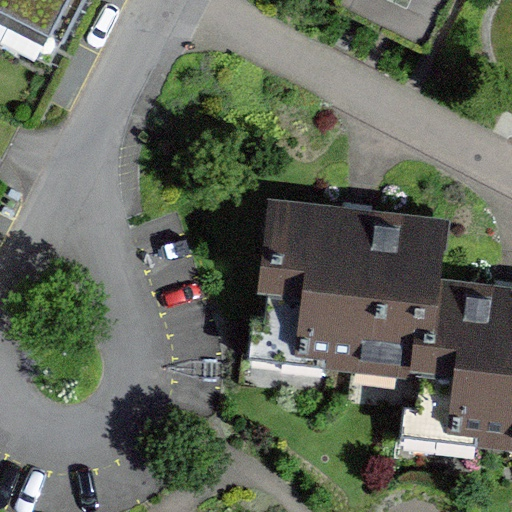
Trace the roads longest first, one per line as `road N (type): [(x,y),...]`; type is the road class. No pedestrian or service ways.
road 1 (residential): [(189,0),(511,168)]
road 2 (residential): [(126,409),(140,379),(136,346),(97,252),(58,199)]
road 3 (residential): [(161,0),(58,199)]
road 4 (residential): [(0,393),(25,424),(62,436),(100,429),(126,409)]
road 5 (residential): [(58,199),(0,326)]
